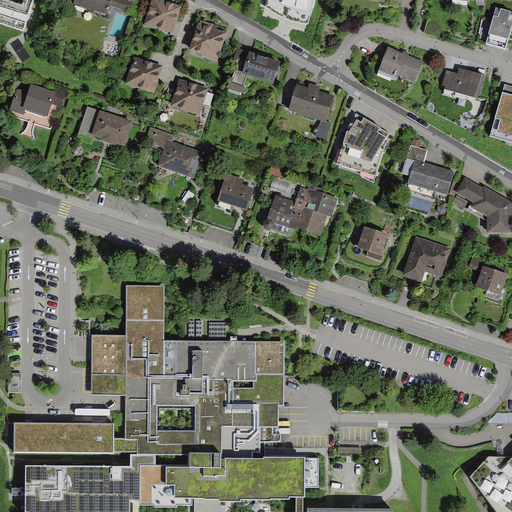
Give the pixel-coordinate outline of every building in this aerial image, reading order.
[(38,0),(0,0),(0,23),(28,32),(38,0)] [(78,0),(76,7),(110,17),(112,10),(129,15),(133,3),(144,6),(145,0),(78,0)] [(184,9),(155,0),(146,28),(175,37),(184,9)] [(277,0),(309,9),(313,10),(315,0),(277,0)] [(315,0),(313,10),(309,9),(302,35),(314,38),(324,0),(315,0)] [(511,41),(511,12),(499,9),(490,45),(509,51),(511,41)] [(481,42),(490,43),(493,16),(484,15),(481,42)] [(229,32),(204,23),(193,52),(218,61),(229,32)] [(425,64),(390,50),(381,73),(398,81),(400,77),(417,84),(425,64)] [(235,65),(238,66),(229,91),(242,95),(247,80),(273,88),(281,65),(239,51),(235,65)] [(163,69),(137,60),(128,88),(154,96),(163,69)] [(460,75),(449,72),(444,90),(479,99),(485,77),(462,70),(460,75)] [(209,88),(182,80),(174,110),(200,117),(209,88)] [(511,86),(505,84),(490,135),(511,141),(511,86)] [(310,91),(299,88),(292,113),(329,123),(336,97),(322,93),(323,89),(312,86),(310,91)] [(30,94),(20,90),(12,116),(51,129),(58,108),(51,106),(55,95),(32,87),(30,94)] [(133,124),(91,109),(82,135),(124,150),(133,124)] [(395,135),(359,116),(339,166),(381,180),(395,135)] [(176,137),(153,130),(150,141),(168,147),(161,168),(195,179),(204,154),(174,144),(176,137)] [(428,151),(412,147),(405,174),(413,176),(410,187),(448,197),(455,171),(425,163),(428,151)] [(247,182),(230,176),(221,205),(250,213),(257,192),(245,188),(247,182)] [(482,188),(467,180),(459,195),(473,205),(471,208),(490,221),(490,236),(511,235),(511,201),(484,185),(482,188)] [(339,200),(304,189),(300,203),(278,196),(270,222),(323,238),(329,219),(333,220),(339,200)] [(390,237),(368,229),(360,251),(383,259),(390,237)] [(454,250),(419,239),(407,278),(424,284),(427,274),(444,279),(454,250)] [(491,265),(476,259),(471,270),(485,276),(479,292),(502,301),(511,278),(489,270),(491,265)] [(178,377),(165,377),(165,287),(128,287),(128,377),(123,377),(97,377),(97,399),(123,399),(127,399),(127,438),(117,438),(117,424),(19,424),(19,453),(139,453),(139,457),(192,457),(192,459),(192,470),(142,469),(142,507),(197,507),(197,499),(298,499),(297,511),(395,511),(396,510),(310,509),(309,511),(305,511),(306,499),(308,499),(308,490),(320,490),(320,460),(308,460),(262,459),(262,445),(280,445),(280,430),(280,409),(285,409),(285,378),(285,377),(258,377),(258,344),(178,343),(178,377)] [(9,394),(22,394),(22,375),(9,374),(9,394)] [(374,387),(340,386),(340,412),(374,412),(374,387)] [(511,511),(511,458),(493,459),(472,481),(497,511),(511,511)]
